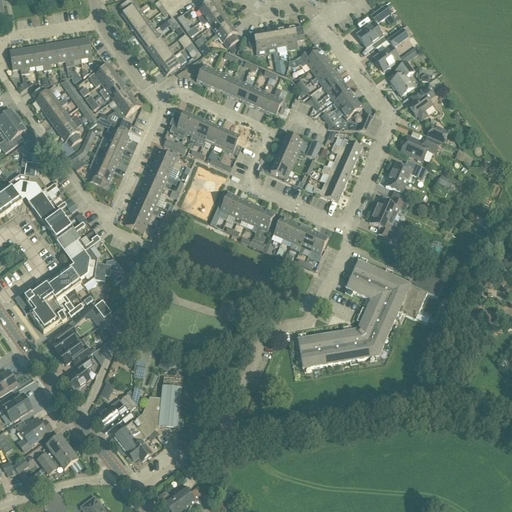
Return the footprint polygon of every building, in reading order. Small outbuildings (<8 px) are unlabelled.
[(131,0),(119,9),(123,15),(121,16),(128,25),(142,15),(149,10),(147,6),(140,11),(131,0)] [(213,1),(198,12),(201,17),(198,19),(198,21),(200,24),(219,10),(213,1)] [(158,3),(154,6),(164,19),(168,16),(158,3)] [(389,5),(385,8),(391,16),(395,13),(389,5)] [(385,8),(370,18),(376,27),(391,16),(385,8)] [(219,10),(200,24),(202,26),(204,26),(207,24),(210,29),(225,18),(219,10)] [(142,15),(128,25),(134,34),(149,23),(142,15)] [(225,18),(210,29),(216,37),(231,26),(225,18)] [(363,32),(357,37),(366,50),(382,38),(372,25),(368,27),(367,26),(371,23),(368,20),(357,28),(359,32),(362,30),(363,32)] [(149,23),(134,34),(140,43),(155,32),(149,23)] [(163,33),(170,27),(167,23),(160,29),(163,33)] [(231,26),(216,37),(222,45),(223,45),(228,51),(229,50),(239,42),(235,36),(237,34),(231,26)] [(294,28),(283,30),(286,48),(287,53),(297,51),(296,43),(304,42),(302,28),(294,29),(294,28)] [(283,30),(273,32),(276,50),(286,48),(283,30)] [(155,32),(140,43),(147,52),(162,41),(155,32)] [(273,32),(263,33),(266,52),(276,50),(273,32)] [(402,32),(387,42),(393,50),(408,40),(402,32)] [(253,37),(249,38),(251,48),(255,47),(256,53),(266,52),(263,33),(253,35),(253,37)] [(185,38),(181,41),(182,44),(183,43),(187,48),(191,46),(185,38)] [(88,40),(77,42),(80,61),(88,60),(89,66),(93,65),(88,40)] [(162,41),(147,52),(153,60),(168,49),(162,41)] [(77,42),(65,44),(70,69),(73,69),(73,63),(80,61),(77,42)] [(239,42),(229,50),(231,54),(234,55),(239,42)] [(412,43),(400,52),(404,58),(417,49),(412,43)] [(65,44),(54,45),(58,65),(65,64),(66,70),(70,69),(65,44)] [(54,45),(43,47),(47,73),(51,72),(50,66),(58,65),(54,45)] [(191,46),(187,49),(194,60),(195,59),(197,53),(191,46)] [(43,47),(32,49),(35,69),(42,68),(43,73),(47,73),(43,47)] [(315,48),(296,62),(300,68),(302,69),(306,74),(304,75),(304,76),(326,60),(320,52),(319,53),(315,48)] [(384,53),(373,61),(383,74),(399,62),(389,48),(383,52),(384,53)] [(32,49),(20,51),(25,77),(28,76),(27,70),(35,69),(32,49)] [(168,49),(153,60),(159,69),(174,58),(168,49)] [(20,51),(9,53),(12,72),(20,71),(21,77),(25,77),(20,51)] [(174,58),(159,69),(166,78),(181,67),(174,58)] [(326,60),(304,76),(311,84),(316,80),(332,68),(326,60)] [(406,64),(403,67),(395,73),(399,78),(390,84),(401,99),(408,94),(413,90),(406,79),(413,74),(406,64)] [(94,76),(89,80),(96,90),(101,86),(116,75),(110,67),(95,77),(94,76)] [(196,72),(194,78),(198,80),(196,83),(206,88),(214,72),(203,67),(200,74),(196,72)] [(332,68),(316,80),(322,88),(338,77),(332,68)] [(214,72),(206,88),(216,92),(224,76),(214,72)] [(105,91),(100,95),(102,98),(122,83),(116,75),(101,86),(105,91)] [(82,81),(78,76),(72,81),(72,83),(74,86),(82,81)] [(224,76),(216,92),(226,97),(233,80),(224,76)] [(322,88),(318,91),(322,97),(326,94),(328,97),(344,85),(338,77),(322,88)] [(233,80),(226,97),(236,101),(243,85),(233,80)] [(122,83),(102,98),(105,102),(110,98),(113,102),(128,92),(122,83)] [(301,83),(297,86),(301,91),(305,88),(301,83)] [(243,85),(236,101),(246,106),(253,89),(243,85)] [(344,85),(328,97),(323,100),(325,103),(330,99),(334,105),(350,93),(344,85)] [(416,101),(407,108),(415,119),(417,118),(421,123),(427,118),(424,113),(432,107),(426,100),(435,94),(428,85),(413,96),(416,101)] [(42,90),(32,97),(36,102),(35,103),(41,111),(56,101),(52,96),(58,92),(55,88),(50,92),(46,95),(42,90)] [(305,88),(301,91),(305,96),(309,93),(305,88)] [(86,89),(80,94),(83,99),(90,94),(86,89)] [(253,89),(246,106),(255,110),(263,94),(253,89)] [(273,98),(265,114),(285,123),(289,112),(285,110),(287,106),(285,105),(285,104),(283,103),(287,95),(282,92),(281,94),(276,91),(273,98)] [(117,108),(113,111),(115,113),(119,111),(134,100),(128,92),(113,102),(117,108)] [(350,93),(334,105),(340,113),(356,101),(350,93)] [(263,94),(255,110),(265,114),(273,98),(263,94)] [(92,98),(86,103),(89,107),(95,103),(92,98)] [(313,99),(309,102),(313,107),(317,104),(313,99)] [(108,119),(106,123),(111,125),(128,133),(131,127),(120,122),(123,116),(124,118),(125,119),(140,108),(134,100),(119,111),(115,113),(115,114),(108,119)] [(56,101),(41,111),(47,120),(62,109),(67,105),(64,101),(59,104),(56,101)] [(356,101),(340,113),(330,120),(329,121),(325,124),(326,125),(327,126),(328,127),(342,117),(346,122),(351,118),(353,119),(358,116),(356,114),(362,110),(356,101)] [(95,103),(89,107),(93,112),(99,108),(95,103)] [(317,104),(313,107),(317,113),(321,110),(317,104)] [(62,109),(47,120),(53,128),(68,117),(62,109)] [(0,130),(2,134),(20,122),(15,115),(13,116),(11,113),(1,120),(0,118),(0,130)] [(173,127),(169,134),(177,137),(179,133),(185,136),(193,119),(183,115),(177,129),(173,127)] [(321,118),(325,124),(329,121),(330,120),(325,115),(321,118)] [(365,116),(358,133),(365,133),(371,119),(365,116)] [(68,117),(53,128),(59,136),(79,122),(76,118),(71,121),(68,117)] [(193,119),(185,136),(191,138),(190,142),(193,143),(195,140),(202,123),(193,119)] [(19,146),(15,140),(25,133),(23,130),(25,128),(20,122),(2,134),(7,141),(0,146),(0,149),(5,156),(19,146)] [(79,122),(59,136),(65,145),(66,144),(71,150),(82,142),(77,136),(80,134),(77,129),(82,126),(79,122)] [(202,123),(195,140),(204,144),(211,128),(202,123)] [(128,133),(111,125),(107,134),(111,135),(108,141),(125,149),(129,139),(126,138),(128,133)] [(432,126),(427,138),(443,145),(449,134),(432,126)] [(211,128),(204,144),(213,148),(221,132),(211,128)] [(221,132),(213,148),(223,152),(230,136),(221,132)] [(332,143),(335,136),(330,134),(327,141),(332,143)] [(230,136),(223,152),(232,156),(240,140),(230,136)] [(287,137),(283,147),(299,154),(299,153),(301,154),(305,147),(302,146),(303,144),(287,137)] [(407,138),(401,154),(423,163),(428,152),(436,155),(440,146),(426,140),(424,146),(407,138)] [(108,141),(104,151),(121,158),(125,149),(108,141)] [(166,141),(163,148),(177,154),(180,148),(166,141)] [(329,146),(328,148),(357,161),(362,149),(344,141),(340,149),(334,146),(333,147),(329,146)] [(283,147),(278,156),(295,163),(298,165),(299,162),(298,162),(301,156),(298,155),(299,154),(283,147)] [(180,148),(177,154),(184,157),(187,151),(180,148)] [(327,148),(326,150),(331,153),(337,156),(334,164),(352,172),(357,161),(328,148),(327,148)] [(104,151),(100,160),(116,167),(121,158),(104,151)] [(80,154),(76,157),(80,163),(86,159),(88,155),(81,152),(80,154)] [(158,152),(154,162),(179,173),(181,168),(178,166),(179,162),(158,152)] [(278,156),(274,165),(290,173),(295,163),(278,156)] [(76,158),(68,163),(72,168),(80,163),(76,157),(75,157),(76,158)] [(92,164),(91,167),(112,177),(116,167),(100,160),(97,166),(92,164)] [(150,171),(168,179),(175,182),(179,173),(154,162),(150,171)] [(391,171),(389,176),(408,185),(414,188),(417,181),(422,183),(427,171),(407,163),(405,169),(396,165),(393,172),(391,171)] [(19,177),(8,185),(10,188),(21,202),(26,198),(31,165),(26,164),(24,178),(19,177)] [(324,168),(322,172),(347,183),(352,172),(334,164),(330,171),(324,168)] [(26,198),(30,203),(47,191),(39,180),(34,179),(37,166),(31,165),(26,198)] [(274,165),(270,175),(284,181),(284,183),(289,185),(291,180),(288,179),(290,173),(274,165)] [(94,172),(89,185),(103,191),(105,185),(108,187),(112,177),(91,167),(90,171),(94,172)] [(318,170),(316,173),(327,178),(324,186),(342,194),(347,183),(322,172),(318,170)] [(150,171),(146,181),(164,189),(166,183),(170,185),(172,182),(168,180),(168,179),(150,171)] [(403,197),(408,185),(389,176),(387,181),(388,182),(385,189),(394,193),(391,200),(393,201),(407,207),(408,204),(406,203),(408,199),(403,197)] [(438,185),(444,188),(448,180),(441,178),(438,185)] [(146,181),(141,190),(160,198),(164,189),(146,181)] [(178,184),(173,193),(176,194),(179,196),(184,186),(178,184)] [(30,203),(28,204),(36,214),(52,203),(47,196),(57,189),(54,186),(47,191),(30,203)] [(306,187),(304,192),(312,196),(313,194),(319,197),(337,205),(342,194),(324,186),(321,193),(306,187)] [(10,188),(2,194),(13,209),(22,203),(21,202),(10,188)] [(141,190),(137,199),(155,208),(160,198),(141,190)] [(0,208),(5,215),(13,209),(2,194),(0,195),(0,208)] [(219,207),(214,217),(219,220),(226,223),(237,199),(228,195),(222,208),(219,207)] [(137,199),(133,209),(151,217),(155,208),(137,199)] [(237,199),(226,223),(233,226),(233,224),(237,225),(246,203),(237,199)] [(407,207),(393,201),(391,205),(390,205),(389,206),(379,202),(377,208),(375,214),(396,223),(399,217),(398,217),(400,212),(405,214),(408,207),(407,207)] [(52,203),(36,214),(42,224),(43,225),(59,213),(66,207),(64,204),(57,209),(52,203)] [(72,203),(65,208),(70,216),(78,211),(72,203)] [(246,203),(237,225),(240,227),(242,223),(248,226),(256,207),(246,203)] [(248,226),(246,230),(255,234),(265,212),(256,207),(248,226)] [(90,209),(83,214),(86,219),(94,215),(90,209)] [(133,209),(129,218),(147,226),(151,217),(133,209)] [(255,234),(255,236),(259,238),(262,232),(267,234),(275,216),(265,212),(255,234)] [(59,213),(43,225),(48,232),(64,220),(59,213)] [(372,219),(369,225),(382,230),(379,237),(391,243),(395,236),(391,234),(393,229),(396,223),(375,214),(372,219)] [(86,222),(80,215),(75,218),(81,226),(82,224),(86,222)] [(214,217),(210,227),(215,229),(219,220),(214,217)] [(129,218),(125,228),(143,236),(147,226),(129,218)] [(281,219),(273,237),(282,241),(290,223),(281,219)] [(282,241),(281,244),(290,248),(292,245),(300,227),(290,223),(282,241)] [(68,224),(51,236),(56,243),(73,231),(68,224)] [(81,226),(73,231),(56,243),(57,244),(64,253),(80,242),(75,235),(85,228),(82,224),(81,226)] [(300,227),(292,245),(301,249),(309,231),(300,227)] [(301,249),(299,254),(302,256),(304,251),(310,253),(318,235),(309,231),(301,249)] [(318,235),(310,253),(320,258),(328,240),(318,235)] [(80,242),(64,253),(71,264),(73,263),(72,262),(89,250),(100,242),(97,238),(91,242),(92,243),(85,248),(80,242)] [(266,246),(262,255),(270,258),(274,249),(266,246)] [(284,251),(279,249),(275,257),(278,258),(279,258),(281,259),(284,251)] [(72,262),(73,263),(76,268),(109,273),(110,268),(96,265),(97,261),(89,250),(72,262)] [(456,265),(459,257),(453,254),(450,262),(456,265)] [(507,271),(511,264),(511,259),(508,256),(502,265),(501,266),(507,271)] [(357,332),(297,342),(302,372),(378,359),(398,314),(415,322),(427,295),(436,299),(443,284),(420,274),(415,286),(408,283),(406,286),(357,264),(345,291),(370,302),(357,332)] [(71,271),(81,285),(81,286),(83,288),(94,280),(95,282),(104,283),(105,277),(109,278),(109,273),(76,268),(71,271)] [(70,270),(62,276),(73,291),(81,286),(81,285),(71,271),(70,270)] [(62,276),(53,282),(64,297),(73,291),(62,276)] [(123,282),(120,278),(113,282),(116,286),(123,282)] [(44,286),(56,303),(62,299),(66,306),(69,304),(64,297),(53,282),(45,288),(44,286)] [(18,304),(17,305),(26,317),(29,315),(30,316),(29,317),(43,336),(59,324),(58,323),(60,322),(62,325),(66,321),(54,304),(56,303),(56,304),(56,303),(44,286),(36,292),(33,288),(18,299),(19,300),(18,304)] [(90,299),(84,304),(86,307),(92,302),(90,299)] [(102,302),(95,308),(104,320),(111,314),(102,302)] [(80,306),(68,316),(71,319),(83,310),(80,306)] [(106,324),(104,320),(100,315),(92,321),(99,329),(106,324)] [(56,346),(51,349),(58,359),(77,345),(72,339),(77,336),(71,328),(52,341),(56,346)] [(135,363),(145,368),(153,352),(137,344),(132,354),(138,357),(135,363)] [(77,345),(58,359),(66,369),(71,365),(74,369),(91,356),(86,349),(82,352),(77,345)] [(138,357),(132,354),(122,349),(115,362),(132,370),(135,363),(138,357)] [(77,373),(65,383),(74,395),(91,383),(84,374),(93,368),(87,360),(92,357),(91,356),(74,369),(77,373)] [(163,359),(158,368),(167,373),(179,368),(163,359)] [(0,398),(17,388),(7,373),(0,377),(0,398)] [(121,434),(110,442),(117,451),(179,402),(182,379),(164,378),(162,401),(150,400),(142,417),(124,431),(123,429),(119,432),(121,434)] [(110,408),(94,421),(99,428),(140,396),(141,391),(134,390),(133,396),(131,392),(127,395),(128,397),(120,403),(119,401),(110,408),(111,408),(110,408)] [(22,396),(2,409),(12,424),(32,412),(22,396)] [(140,396),(99,428),(105,435),(121,422),(120,421),(137,408),(140,396)] [(179,402),(117,451),(123,459),(142,444),(159,428),(176,430),(179,402)] [(24,423),(15,428),(25,441),(18,446),(24,454),(31,449),(30,448),(51,432),(45,423),(40,426),(36,421),(27,428),(24,423)] [(45,456),(37,462),(43,469),(69,450),(60,438),(46,449),(51,455),(46,458),(45,456)] [(142,444),(123,459),(129,467),(138,460),(141,464),(152,456),(142,444)] [(69,450),(43,469),(48,477),(56,471),(55,469),(59,466),(64,472),(77,462),(69,450)] [(23,461),(16,465),(21,472),(28,468),(23,461)] [(9,465),(2,467),(5,475),(14,472),(9,465)] [(216,476),(207,481),(211,486),(219,481),(216,476)] [(35,477),(28,482),(33,488),(37,488),(41,485),(35,477)] [(158,500),(158,502),(160,505),(162,506),(163,505),(168,511),(169,511),(190,498),(184,490),(169,500),(166,496),(164,496),(158,500)] [(230,494),(224,498),(231,510),(238,505),(230,494)] [(190,498),(169,511),(186,511),(196,505),(190,498)] [(222,499),(214,505),(218,511),(225,511),(229,509),(222,499)] [(103,511),(94,500),(81,509),(83,511),(103,511)] [(43,502),(44,511),(54,511),(52,501),(43,502)]
